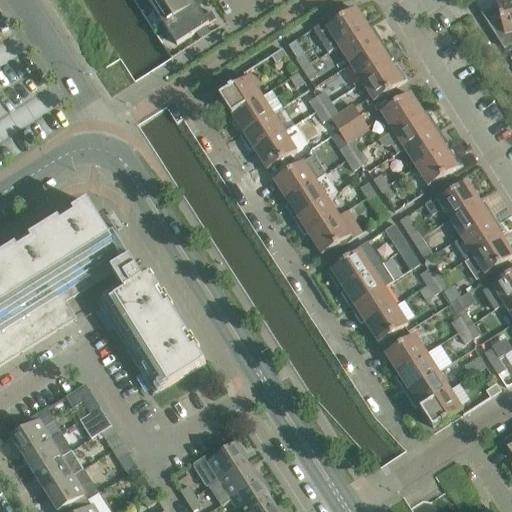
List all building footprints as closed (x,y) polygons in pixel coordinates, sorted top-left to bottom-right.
[(161,0),(151,6),(164,26),(196,5),(192,0),(161,0)] [(511,46),(511,0),(497,0),(498,2),(496,2),(498,8),(501,21),(488,25),(503,49),(511,46)] [(196,5),(164,26),(177,46),(216,20),(211,13),(204,17),(196,5)] [(480,13),(488,25),(501,21),(498,8),(480,13)] [(329,54),(339,47),(368,29),(356,10),(330,27),(327,22),(313,30),(329,54)] [(368,29),(339,47),(350,66),(383,45),(373,29),(370,32),(368,29)] [(350,66),(362,84),(391,65),(390,62),(393,60),(383,45),(350,66)] [(282,50),(271,57),(276,65),(287,58),(282,50)] [(296,60),(303,71),(310,66),(303,56),(296,60)] [(393,68),(391,65),(362,84),(374,103),(407,82),(397,66),(393,68)] [(317,77),(310,66),(303,71),(309,81),(317,77)] [(297,74),(290,79),(297,90),(304,85),(297,74)] [(220,97),(232,116),(261,97),(249,78),(220,97)] [(316,98),(323,109),(331,104),(324,94),(316,98)] [(381,114),(393,132),(422,114),(410,95),(381,114)] [(240,137),(273,115),(261,97),(232,116),(234,119),(230,121),(240,137)] [(309,103),(316,114),(323,109),(316,98),(309,103)] [(331,104),(323,109),(330,119),(339,133),(361,119),(353,107),(338,117),(331,104)] [(330,119),(323,109),(316,114),(323,124),(330,119)] [(422,114),(393,132),(379,141),(383,146),(387,147),(393,144),(399,153),(397,154),(397,155),(405,151),(438,129),(428,114),(424,116),(422,114)] [(253,150),(255,152),(284,134),(273,115),(240,137),(250,152),(253,150)] [(348,146),(354,157),(361,152),(354,140),(368,131),(361,119),(339,133),(348,146)] [(405,151),(416,168),(446,150),(444,147),(448,145),(438,129),(405,151)] [(297,153),(284,134),(255,152),(267,171),(297,153)] [(340,151),(347,162),(354,157),(348,146),(340,151)] [(458,169),(446,150),(416,168),(428,188),(458,169)] [(361,152),(354,157),(361,168),(368,163),(361,152)] [(274,182),(286,201),(326,176),(314,157),(304,163),(274,182)] [(361,168),(354,157),(347,162),(354,172),(361,168)] [(294,222),(327,200),(338,194),(326,176),(286,201),(288,204),(284,206),(294,222)] [(373,181),(380,192),(388,187),(381,177),(373,181)] [(437,198),(425,206),(432,217),(443,210),(450,221),(479,202),(467,183),(439,201),(437,198)] [(361,190),(368,200),(375,195),(368,185),(361,190)] [(395,198),(388,187),(380,192),(387,203),(395,198)] [(389,217),(375,195),(368,200),(382,222),(389,217)] [(339,218),(327,200),(294,222),(304,237),(308,235),(310,237),(339,218)] [(479,202),(450,221),(461,239),(494,218),(485,202),(481,205),(479,202)] [(0,333),(61,295),(59,291),(116,255),(119,253),(89,205),(74,214),(72,211),(57,220),(59,223),(31,241),(29,238),(14,246),(16,250),(0,259),(0,333)] [(322,256),(346,241),(348,244),(360,236),(346,214),(339,218),(310,237),(322,256)] [(400,222),(414,244),(421,239),(407,217),(400,222)] [(461,239),(453,244),(465,262),(473,257),(502,238),(501,236),(504,233),(494,218),(461,239)] [(394,242),(401,252),(409,247),(402,237),(394,242)] [(473,257),(465,262),(477,281),(485,276),(511,258),(511,253),(502,238),(473,257)] [(428,250),(421,239),(414,244),(421,254),(428,250)] [(342,287),(343,289),(382,265),(369,246),(367,247),(365,245),(357,250),(359,252),(327,273),(338,289),(342,287)] [(415,258),(409,247),(401,252),(408,263),(415,258)] [(61,295),(0,333),(0,367),(77,319),(67,303),(113,274),(125,293),(106,305),(107,307),(160,392),(160,393),(206,364),(196,349),(200,347),(191,333),(187,335),(170,306),(173,304),(164,290),(161,292),(151,277),(143,282),(131,261),(123,266),(116,255),(59,291),(61,295)] [(382,265),(343,289),(345,292),(341,294),(351,310),(384,289),(394,282),(382,265)] [(428,271),(434,282),(442,277),(435,267),(428,271)] [(420,276),(427,287),(434,282),(428,271),(420,276)] [(511,273),(483,293),(495,312),(504,306),(511,300),(511,273)] [(449,288),(442,277),(434,282),(441,293),(449,288)] [(427,287),(419,291),(426,302),(434,297),(441,293),(434,282),(427,287)] [(367,326),(396,307),(384,289),(351,310),(361,325),(365,323),(367,326)] [(396,307),(367,326),(379,345),(408,326),(406,323),(415,318),(405,302),(396,308),(396,307)] [(457,302),(450,306),(459,320),(465,330),(473,326),(462,310),(457,302)] [(459,320),(451,324),(458,335),(465,330),(459,320)] [(473,326),(465,330),(472,341),(479,336),(473,326)] [(465,330),(458,335),(465,346),(472,341),(465,330)] [(385,355),(398,374),(427,355),(415,336),(385,355)] [(491,365),(499,361),(492,350),(484,355),(491,365)] [(406,394),(439,373),(427,355),(398,374),(399,377),(396,379),(406,394)] [(486,369),(479,358),(468,365),(475,375),(486,369)] [(506,371),(499,361),(491,365),(498,376),(506,371)] [(419,407),(421,410),(450,391),(439,373),(406,394),(415,410),(419,407)] [(501,393),(497,385),(486,392),(491,400),(501,393)] [(86,386),(65,399),(73,410),(74,412),(84,406),(91,416),(100,410),(86,386)] [(433,429),(460,412),(462,410),(450,391),(421,410),(433,429)] [(19,427),(22,432),(12,438),(24,458),(52,440),(45,428),(55,422),(47,409),(19,427)] [(92,441),(101,434),(112,428),(100,410),(91,416),(80,422),(92,441)] [(112,428),(101,434),(107,444),(118,437),(112,428)] [(60,434),(52,440),(24,458),(35,476),(72,453),(71,453),(72,452),(70,446),(65,439),(60,434)] [(128,454),(123,446),(113,453),(118,460),(128,454)] [(225,452),(222,447),(194,465),(209,489),(247,465),(235,446),(225,452)] [(72,453),(35,476),(46,494),(83,472),(72,453)] [(221,507),(231,501),(259,483),(247,465),(209,489),(221,507)] [(143,478),(138,470),(128,477),(133,485),(143,478)] [(99,495),(83,472),(46,494),(57,511),(72,511),(89,501),(99,495)] [(253,511),(271,501),(259,483),(231,501),(238,511),(253,511)] [(181,493),(187,503),(195,498),(188,488),(181,493)] [(109,511),(99,495),(89,501),(72,511),(109,511)] [(158,502),(154,495),(143,501),(148,509),(158,502)] [(195,511),(201,509),(195,498),(187,503),(192,511),(195,511)] [(253,511),(277,511),(271,501),(253,511)]
